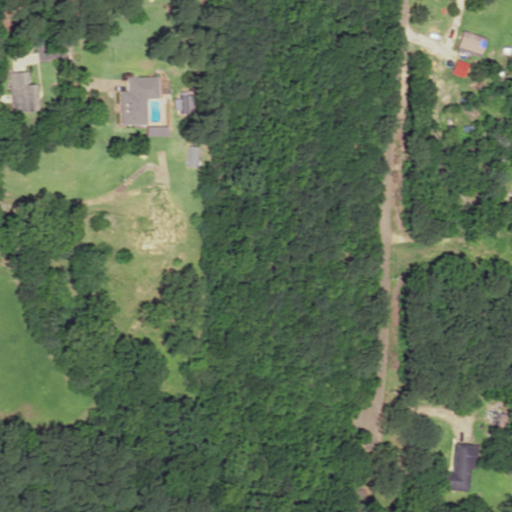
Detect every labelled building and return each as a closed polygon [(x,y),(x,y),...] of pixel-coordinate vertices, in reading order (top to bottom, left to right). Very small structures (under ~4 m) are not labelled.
[(481,35),(458,30),(454,46),(477,52),(481,35)] [(35,82),(26,83),(25,70),(6,71),(8,110),(36,109),(35,82)] [(117,89),(117,123),(144,124),(144,97),(156,97),(156,76),(125,76),(124,89),(117,89)] [(184,165),(195,166),(197,146),(186,145),(184,165)] [(128,228),(128,240),(137,240),(137,250),(164,250),(164,242),(182,242),(182,226),(176,226),(176,207),(169,207),(169,200),(152,200),(152,220),(158,220),(158,228),(128,228)] [(473,443),(452,441),(450,470),(437,469),(435,488),(468,490),(473,443)]
